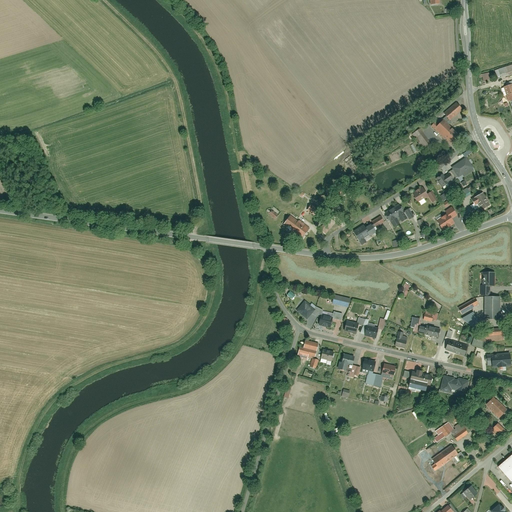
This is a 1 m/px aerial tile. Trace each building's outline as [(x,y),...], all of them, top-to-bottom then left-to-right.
[(274,23),(269,26),(274,32),(279,29),(274,23)] [(283,32),(275,40),(283,48),(291,40),(283,32)] [(496,70),(498,79),(511,73),(511,68),(511,65),(496,70)] [(511,88),(511,85),(502,88),(506,101),(511,99),(511,88)] [(444,114),(449,121),(461,111),(455,104),(444,114)] [(501,116),(496,119),(500,125),(505,122),(501,116)] [(437,120),(431,127),(450,145),(456,138),(437,120)] [(418,131),(410,136),(420,149),(427,144),(418,131)] [(451,166),(458,178),(473,169),(466,158),(451,166)] [(418,162),(421,168),(427,164),(423,159),(418,162)] [(435,177),(442,186),(453,178),(449,173),(443,178),(439,174),(435,177)] [(410,194),(416,203),(426,197),(421,187),(410,194)] [(431,203),(436,201),(431,192),(426,195),(431,203)] [(480,194),(471,200),(478,212),(487,206),(480,194)] [(307,204),(303,212),(313,219),(318,211),(307,204)] [(397,225),(394,219),(397,217),(401,223),(405,220),(401,214),(403,214),(397,204),(382,213),(388,222),(389,222),(392,228),(397,225)] [(434,223),(440,232),(452,224),(448,218),(454,214),(450,207),(442,213),(444,216),(434,223)] [(403,211),(409,221),(414,218),(408,209),(403,211)] [(288,216),(282,224),(300,237),(306,230),(288,216)] [(369,222),(373,228),(383,222),(379,216),(369,222)] [(319,231),(325,235),(332,224),(326,220),(319,231)] [(351,233),(357,244),(359,243),(361,247),(366,244),(364,240),(374,235),(368,224),(351,233)] [(492,273),(479,273),(480,286),(492,286),(492,273)] [(399,293),(403,295),(407,286),(402,284),(399,293)] [(479,288),(479,297),(489,297),(489,288),(479,288)] [(294,299),(297,295),(292,291),(289,295),(294,299)] [(333,296),(331,304),(347,307),(349,300),(333,296)] [(458,308),(461,314),(479,304),(475,298),(458,308)] [(482,298),(482,320),(498,320),(498,298),(482,298)] [(305,320),(310,314),(316,318),(320,312),(314,308),(313,310),(303,302),(295,313),(305,320)] [(473,312),(464,318),(472,330),(481,325),(473,312)] [(423,314),(421,321),(430,323),(432,316),(423,314)] [(319,317),(317,327),(329,330),(332,319),(319,317)] [(410,318),(408,330),(416,331),(418,320),(410,318)] [(344,323),(342,331),(354,335),(357,327),(344,323)] [(418,326),(416,334),(437,338),(439,330),(418,326)] [(366,327),(364,336),(374,339),(377,330),(366,327)] [(395,337),(393,346),(404,349),(406,340),(395,337)] [(472,338),(470,347),(485,350),(488,342),(472,338)] [(303,341),(302,348),(299,347),(297,356),(312,360),(314,352),(315,352),(317,344),(303,341)] [(447,341),(444,350),(464,357),(467,347),(447,341)] [(320,351),(318,361),(330,364),(332,354),(320,351)] [(339,354),(337,363),(338,364),(336,370),(343,372),(345,365),(350,366),(352,357),(339,354)] [(484,366),(493,366),(493,368),(511,367),(510,354),(492,355),(492,356),(484,357),(484,366)] [(406,360),(406,362),(407,362),(406,368),(415,370),(416,362),(406,360)] [(308,369),(315,370),(316,362),(310,361),(308,369)] [(373,364),(362,362),(361,371),(372,372),(373,364)] [(382,366),(379,377),(392,380),(394,369),(382,366)] [(353,367),(350,378),(355,379),(358,369),(353,367)] [(422,392),(424,385),(428,386),(430,377),(410,373),(409,380),(407,379),(405,388),(422,392)] [(366,375),(364,385),(380,388),(382,379),(366,375)] [(471,380),(444,375),(441,390),(469,394),(471,380)] [(507,412),(492,401),(486,409),(500,420),(507,412)] [(450,433),(456,442),(471,432),(465,422),(450,433)] [(442,425),(436,429),(442,438),(448,434),(442,425)] [(494,426),(490,431),(500,439),(504,433),(494,426)] [(429,460),(436,469),(455,455),(449,446),(429,460)] [(451,459),(454,464),(463,459),(459,454),(451,459)] [(511,454),(495,467),(507,483),(508,482),(511,486),(511,454)] [(468,486),(461,494),(468,501),(475,494),(468,486)] [(510,511),(503,503),(495,510),(496,511),(510,511)]
